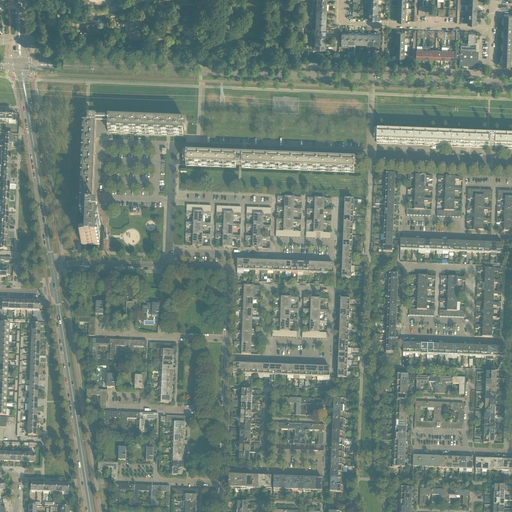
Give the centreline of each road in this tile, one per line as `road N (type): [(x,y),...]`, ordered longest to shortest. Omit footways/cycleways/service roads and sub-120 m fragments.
road 1 (secondary): [(490,82),(61,65)]
road 2 (tertiary): [(511,159),(173,148)]
road 3 (secondary): [(90,511),(56,290)]
road 4 (secondary): [(52,266),(25,97)]
road 5 (residential): [(492,27),(341,20)]
road 6 (residential): [(461,340),(405,337),(405,319),(461,320)]
road 7 (tertiary): [(227,338),(228,275),(168,266)]
road 8 (residential): [(458,235),(404,233),(408,218),(458,225)]
